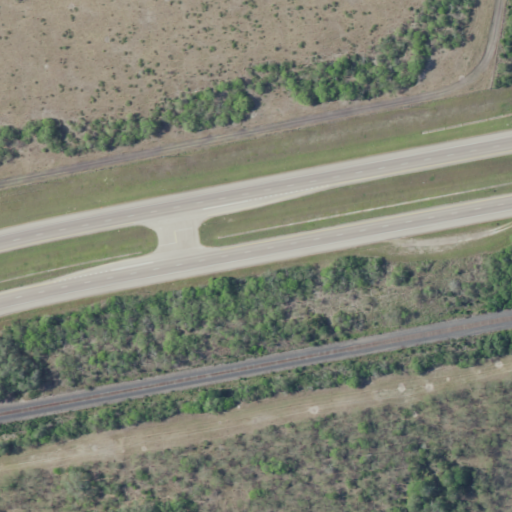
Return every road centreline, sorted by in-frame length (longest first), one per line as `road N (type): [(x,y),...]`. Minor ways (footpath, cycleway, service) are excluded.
road 1 (trunk): [(0,316),(511,206)]
road 2 (trunk): [(511,152),(0,250)]
